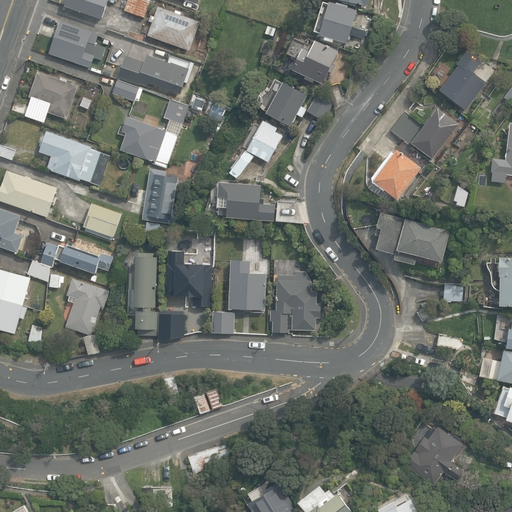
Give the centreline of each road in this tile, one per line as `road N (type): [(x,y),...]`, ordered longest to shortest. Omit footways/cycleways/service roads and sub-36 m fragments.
road 1 (tertiary): [(332,361),(349,360),(375,340),(380,306),(319,206),(323,162),(420,26),(423,0)]
road 2 (residential): [(0,462),(117,459),(293,398),(319,383),(332,361)]
road 3 (tertiary): [(0,373),(42,381),(206,354),(332,361)]
